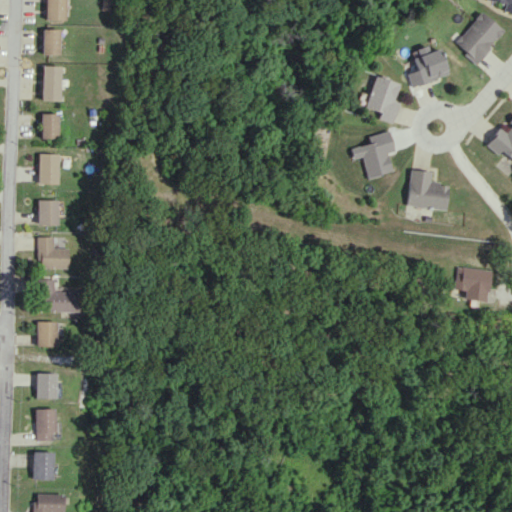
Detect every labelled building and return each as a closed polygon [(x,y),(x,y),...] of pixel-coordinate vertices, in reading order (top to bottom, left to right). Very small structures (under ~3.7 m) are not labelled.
[(43,0),(43,19),(64,19),(64,0),(43,0)] [(511,0),(490,0),(503,4),(501,10),(511,13),(511,0)] [(474,62),(502,31),(480,11),(451,42),(474,62)] [(58,54),(59,29),(41,28),(40,53),(58,54)] [(408,86),(446,75),(437,48),(427,51),(425,45),(409,49),(415,69),(404,72),(408,86)] [(59,65),(41,65),(40,100),(59,100),(59,65)] [(391,123),(397,102),(392,101),(397,83),(371,75),(362,107),(378,112),(376,118),(391,123)] [(39,113),(40,138),(57,138),(57,112),(39,113)] [(511,113),(487,145),(498,154),(501,151),(511,159),(511,113)] [(391,171),(386,152),(393,150),(387,130),(365,136),(367,142),(349,147),(352,159),(361,156),(366,177),(391,171)] [(58,153),(38,153),(37,183),(57,184),(58,153)] [(431,171),(409,169),(405,205),(445,210),(448,184),(430,182),(431,171)] [(57,199),(37,199),(36,224),(56,224),(57,199)] [(51,236),(36,236),(35,267),(66,268),(67,247),(51,247),(51,236)] [(461,298),(484,301),(487,269),(453,265),(451,288),(462,290),(461,298)] [(51,278),(35,279),(35,312),(75,311),(74,290),(52,291),(51,278)] [(52,346),(53,321),(33,320),(33,345),(52,346)] [(53,372),(32,372),(32,397),(52,398),(53,372)] [(33,440),(51,440),(51,408),(34,408),(33,440)] [(50,479),(51,451),(30,451),(29,479),(50,479)] [(60,511),(61,494),(30,493),(29,511),(60,511)]
